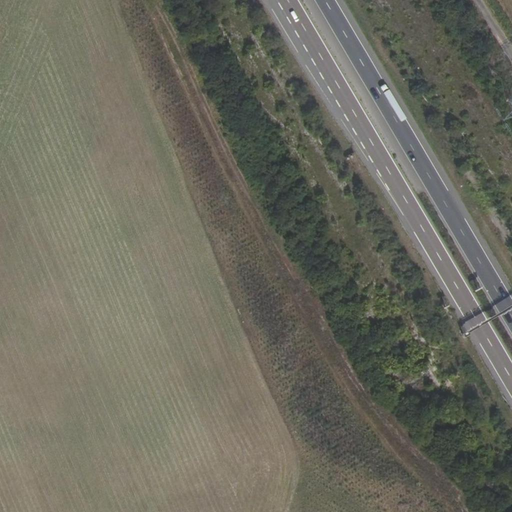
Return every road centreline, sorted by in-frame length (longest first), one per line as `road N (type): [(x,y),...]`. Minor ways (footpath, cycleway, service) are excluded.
road 1 (trunk): [(285,0),(511,382)]
road 2 (trunk): [(511,315),(324,0)]
road 3 (track): [(152,0),(300,289)]
